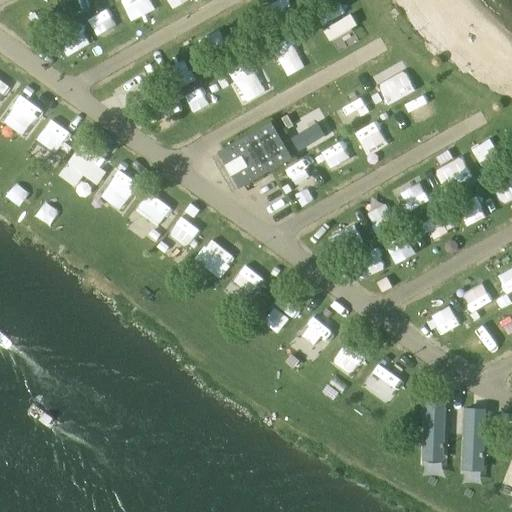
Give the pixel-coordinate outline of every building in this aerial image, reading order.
[(272,171),(293,159),(272,122),(251,134),(219,152),(240,189),(272,171)] [(490,137),(471,146),(479,165),(499,156),(490,137)] [(434,169),(443,189),(471,177),(462,156),(434,169)] [(493,186),(502,204),(511,198),(511,177),(511,176),(493,186)] [(479,191),(452,208),(463,227),(491,210),(479,191)] [(420,224),(430,243),(449,232),(439,213),(420,224)] [(511,294),(511,269),(500,278),(511,294)] [(462,299),(474,317),(498,301),(486,283),(462,299)] [(447,305),(428,318),(439,335),(458,322),(447,305)] [(511,311),(485,328),(494,343),(511,332),(511,311)] [(455,341),(462,361),(483,353),(477,334),(455,341)] [(484,472),(485,407),(462,406),(461,472),(484,472)]
